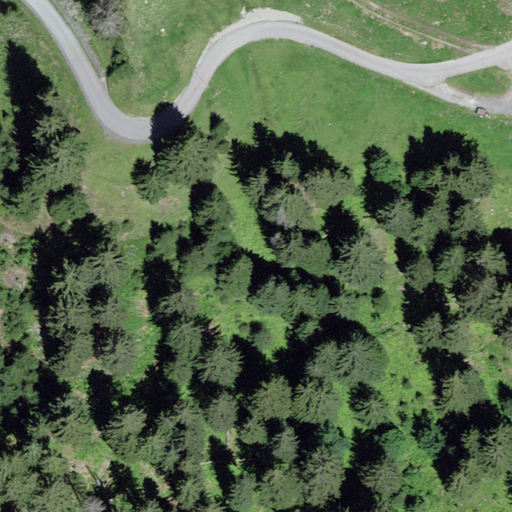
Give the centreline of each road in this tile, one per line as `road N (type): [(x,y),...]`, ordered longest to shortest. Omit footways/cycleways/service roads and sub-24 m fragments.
road 1 (unclassified): [(417,73),(300,33),(247,32),(214,55),(180,112),(138,130),(109,116),(35,0)]
road 2 (track): [(511,49),(417,73),(473,102),(511,106)]
road 3 (track): [(354,0),(511,64)]
